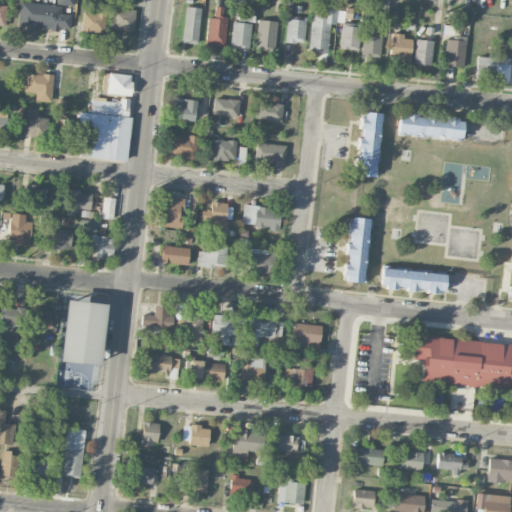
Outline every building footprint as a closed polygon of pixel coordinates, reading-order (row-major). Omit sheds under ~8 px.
[(291,13),(291,1),(284,1),(283,13),(291,13)] [(17,27),(59,30),(59,28),(69,28),(70,15),(60,14),(61,5),(19,2),(17,27)] [(330,24),(335,24),(337,3),(323,2),(323,11),(311,10),(308,52),(328,53),(330,24)] [(224,46),(227,16),(222,16),(223,7),(215,6),(214,18),(208,17),(205,44),(224,46)] [(198,44),(200,7),(184,7),(183,43),(198,44)] [(104,8),(97,8),(96,13),(82,12),(82,34),(104,35),(104,8)] [(110,29),(134,30),(134,9),(110,8),(110,29)] [(250,48),(250,22),(254,22),(254,14),(238,14),(237,22),(231,22),(230,48),(250,48)] [(306,17),(288,15),(284,41),(303,43),(306,17)] [(256,50),(275,50),(276,21),(257,20),(256,50)] [(361,27),(342,25),(338,48),(357,51),(361,27)] [(465,36),(452,35),(453,28),(444,28),(443,37),(445,37),(444,66),(464,67),(465,36)] [(361,56),(380,56),(381,31),(362,30),(361,56)] [(388,57),(409,60),(412,39),(403,38),(404,34),(392,32),(388,57)] [(431,65),(432,40),(415,40),(414,64),(431,65)] [(508,81),(509,58),(477,56),(475,80),(508,81)] [(36,93),(35,99),(50,102),(53,76),(27,72),(24,91),(36,93)] [(131,74),(102,73),(101,94),(130,95),(131,74)] [(85,158),(126,161),(130,116),(127,116),(129,99),(119,98),(119,100),(91,98),(90,113),(79,112),(77,132),(87,133),(85,158)] [(174,106),(179,106),(178,122),(193,123),(195,99),(175,98),(174,106)] [(239,99),(213,98),(212,115),(237,117),(239,99)] [(255,119),(280,121),(282,104),(257,102),(255,119)] [(24,135),(45,136),(46,118),(38,118),(38,108),(25,108),(24,135)] [(376,177),(382,113),(361,111),(360,129),(359,129),(355,175),(376,177)] [(398,136),(461,139),(462,118),(415,116),(416,114),(399,113),(398,136)] [(67,119),(56,119),(55,150),(66,150),(67,119)] [(172,153),(185,154),(185,159),(195,159),(197,136),(188,135),(188,138),(173,138),(172,153)] [(235,160),(236,140),(214,140),(213,159),(235,160)] [(284,165),(286,145),(256,142),(254,162),(284,165)] [(45,186),(26,185),(25,203),(44,204),(45,186)] [(90,209),(91,192),(68,191),(67,215),(74,216),(75,209),(90,209)] [(184,198),(164,196),(162,227),(182,228),(184,198)] [(113,219),(114,198),(102,197),(101,218),(113,219)] [(226,202),(211,201),(210,210),(201,210),(200,223),(225,224),(226,202)] [(279,231),(280,207),(242,206),(241,225),(269,226),(268,230),(279,231)] [(8,243),(28,244),(29,214),(9,213),(8,243)] [(364,283),(370,219),(349,217),(343,281),(364,283)] [(96,232),(96,220),(82,220),(82,231),(96,232)] [(70,250),(71,230),(52,229),(51,249),(70,250)] [(96,244),(94,259),(110,260),(113,237),(88,235),(87,244),(96,244)] [(160,262),(186,265),(189,248),(162,245),(160,262)] [(226,246),(206,245),(206,251),(197,251),(197,266),(225,267),(226,246)] [(271,273),(271,249),(249,248),(248,273),(271,273)] [(444,273),(381,269),(379,288),(443,293),(444,273)] [(59,361),(99,365),(105,304),(65,300),(59,361)] [(23,307),(0,305),(0,309),(0,322),(11,324),(11,331),(21,332),(23,307)] [(153,315),(141,314),(140,326),(168,327),(169,306),(154,306),(153,315)] [(52,310),(32,309),(31,336),(38,336),(39,328),(51,329),(52,310)] [(174,318),(186,319),(184,338),(200,340),(203,312),(175,309),(174,318)] [(216,345),(241,345),(242,317),(211,316),(211,335),(216,336),(216,345)] [(282,320),(249,318),(248,336),(281,337),(282,320)] [(320,325),(292,323),(290,352),(318,354),(320,325)] [(421,382),(511,388),(511,343),(414,336),(412,359),(422,360),(421,382)] [(178,357),(144,354),(142,371),(176,374),(178,357)] [(242,362),(241,380),(262,382),(264,358),(250,357),(249,363),(242,362)] [(188,378),(222,379),(223,363),(189,361),(188,378)] [(284,367),(283,384),(311,386),(312,368),(284,367)] [(0,443),(12,444),(13,423),(4,423),(5,410),(0,409),(0,443)] [(49,420),(30,420),(30,429),(49,429),(49,420)] [(158,422),(142,422),(141,443),(157,444),(158,422)] [(181,442),(207,445),(209,427),(183,424),(181,442)] [(79,477),(85,430),(67,428),(61,475),(79,477)] [(231,456),(246,458),(247,450),(259,452),(261,432),(233,430),(231,456)] [(270,451),(295,452),(296,435),(271,434),(270,451)] [(381,465),(382,449),(348,447),(347,464),(381,465)] [(401,450),(399,468),(420,471),(422,452),(401,450)] [(17,453),(2,451),(0,467),(0,475),(15,477),(17,453)] [(459,475),(459,469),(466,470),(466,456),(436,455),(436,469),(452,469),(451,475),(459,475)] [(511,469),(511,459),(487,458),(486,481),(511,482),(511,469)] [(47,477),(48,460),(30,459),(29,476),(47,477)] [(154,468),(134,465),(131,481),(151,484),(154,468)] [(207,468),(191,468),(190,492),(206,492),(207,468)] [(250,477),(230,476),(229,493),(249,494),(250,477)] [(301,504),(304,483),(291,481),(292,478),(280,476),(276,500),(301,504)] [(352,507),(372,508),(373,490),(352,489),(352,507)] [(405,511),(421,511),(424,496),(389,491),(386,509),(405,511)] [(475,508),(482,509),(482,511),(507,511),(508,495),(476,494),(475,508)] [(428,511),(465,511),(466,501),(430,499),(428,511)]
